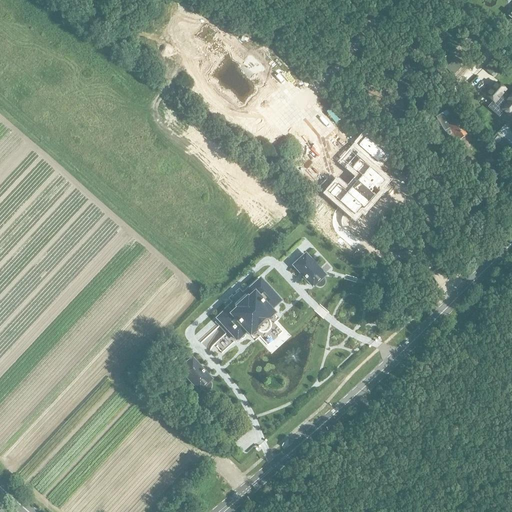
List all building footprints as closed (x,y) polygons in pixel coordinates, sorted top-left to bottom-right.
[(511,95),(507,102),(508,103),(501,110),(509,117),(511,113),(511,95)] [(453,100),(435,111),(444,124),(446,127),(443,129),(450,139),(453,137),(455,142),(462,137),(459,133),(466,129),(459,119),(463,116),(461,113),(453,100)] [(337,194),(330,203),(353,223),(360,215),(362,217),(378,199),(376,197),(383,189),(359,168),(352,177),(361,185),(346,201),(337,194)] [(294,266),(313,287),(315,285),(317,287),(319,287),(322,287),(324,285),(325,282),(324,280),(322,278),(325,276),(306,255),(294,266)] [(227,310),(217,319),(237,340),(247,332),(250,336),(258,329),(260,331),(263,332),(266,331),(269,329),(269,326),(269,323),(267,321),(274,314),(270,310),(280,301),(260,280),(250,289),(254,293),(248,298),(245,295),(234,305),(237,308),(231,314),(227,310)] [(180,370),(199,391),(202,389),(203,390),(206,391),(209,391),(211,389),(211,386),(211,384),(209,382),(211,380),(192,359),(180,370)]
